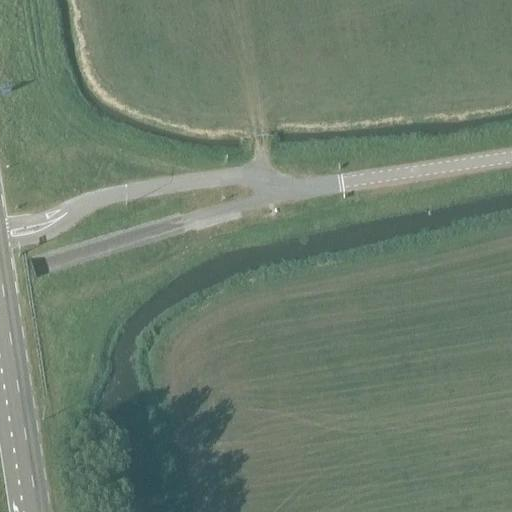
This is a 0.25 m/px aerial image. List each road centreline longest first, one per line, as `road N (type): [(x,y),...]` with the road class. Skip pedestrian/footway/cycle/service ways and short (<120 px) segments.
road 1 (unclassified): [(0,237),(157,187),(235,177),(297,190),(511,158)]
road 2 (primary): [(34,511),(0,276)]
